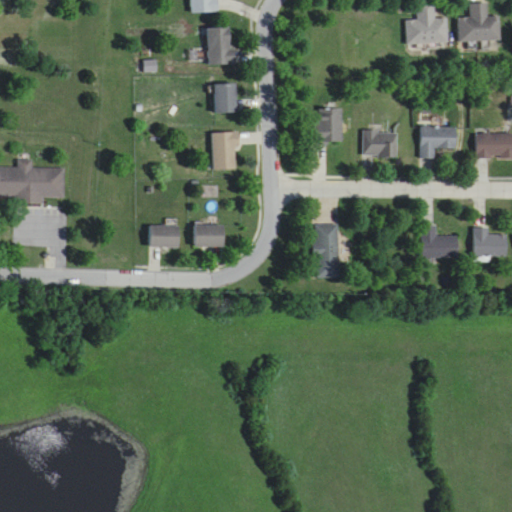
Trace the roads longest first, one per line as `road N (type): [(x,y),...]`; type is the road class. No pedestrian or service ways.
road 1 (residential): [(0,272),(220,276),(245,266),(274,222),(266,33),(274,0)]
road 2 (residential): [(272,188),(511,186)]
